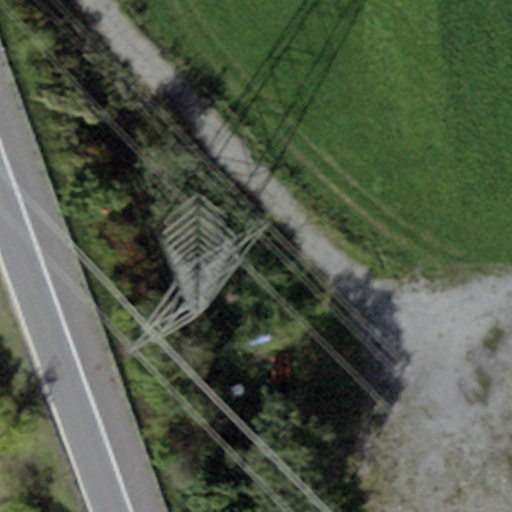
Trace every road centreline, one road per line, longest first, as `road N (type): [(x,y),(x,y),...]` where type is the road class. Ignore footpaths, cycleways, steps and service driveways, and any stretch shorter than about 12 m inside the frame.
road 1 (trunk): [(120,511),(0,175)]
road 2 (track): [(511,288),(371,294)]
